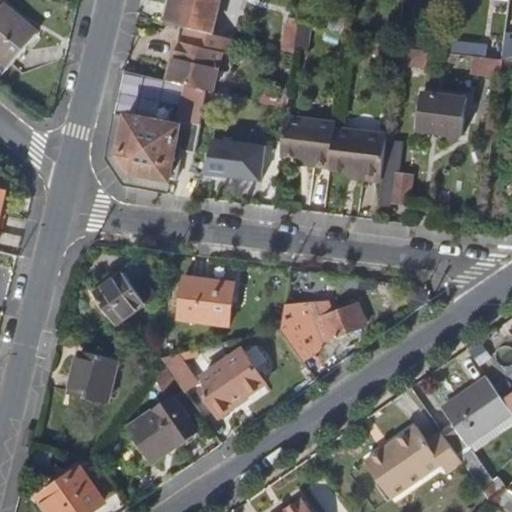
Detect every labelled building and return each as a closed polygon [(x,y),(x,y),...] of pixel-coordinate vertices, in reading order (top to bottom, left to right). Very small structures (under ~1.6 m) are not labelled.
[(169,0),(164,21),(173,24),(178,0),(169,0)] [(178,0),(173,24),(189,28),(213,34),(221,0),(178,0)] [(17,11),(3,1),(0,4),(0,56),(9,64),(37,33),(15,14),(17,11)] [(246,42),(213,34),(189,28),(185,43),(181,42),(171,81),(209,90),(226,94),(230,95),(239,57),(242,57),(246,42)] [(287,35),(283,50),(297,54),(299,36),(287,35)] [(401,48),(383,44),(381,58),(399,60),(401,48)] [(431,69),(432,52),(401,48),(399,60),(399,65),(431,69)] [(468,73),(503,78),(503,74),(504,62),(469,57),(468,73)] [(197,153),(209,90),(171,81),(142,74),(138,93),(121,90),(115,111),(108,142),(123,146),(121,155),(127,163),(132,173),(171,182),(172,178),(179,179),(182,161),(175,159),(177,149),(197,153)] [(226,94),(209,90),(197,153),(214,157),(217,142),(226,94)] [(473,97),(427,91),(422,130),(468,136),(473,97)] [(340,122),(289,117),(285,155),(311,157),(311,161),(335,164),(339,129),(340,122)] [(390,135),(339,129),(335,164),(335,165),(364,169),(364,177),(385,179),(390,135)] [(167,194),(171,182),(132,173),(127,163),(121,155),(123,146),(108,142),(105,156),(131,190),(167,194)] [(268,148),(217,142),(214,157),(207,174),(264,181),(268,148)] [(400,174),(397,204),(413,205),(416,176),(400,174)] [(0,222),(8,191),(0,189),(0,222)] [(145,304),(130,285),(122,274),(92,296),(115,328),(145,304)] [(140,277),(130,285),(145,304),(155,295),(140,277)] [(180,319),(229,326),(235,284),(186,278),(180,319)] [(331,301),(289,296),(285,329),(286,330),(307,362),(322,351),(318,345),(369,325),(361,303),(334,312),(331,301)] [(204,379),(210,388),(205,391),(222,416),(251,396),(249,394),(267,381),(246,350),(204,379)] [(462,362),(478,385),(489,377),(473,354),(462,362)] [(70,400),(108,408),(118,364),(81,355),(70,400)] [(199,388),(177,355),(163,358),(164,359),(189,395),(199,388)] [(470,444),(474,449),(476,451),(511,424),(511,408),(489,377),(478,385),(444,408),(456,426),(469,444),(470,444)] [(155,461),(199,431),(176,397),(132,426),(155,461)] [(451,473),(466,462),(463,458),(445,433),(444,431),(430,442),(419,426),(392,445),(394,449),(387,454),(384,451),(369,462),(396,499),(445,464),(451,473)] [(456,426),(445,433),(463,458),(474,449),(470,444),(469,444),(456,426)] [(392,445),(384,451),(387,454),(394,449),(392,445)] [(498,481),(476,451),(474,449),(463,458),(466,462),(494,501),(507,487),(510,483),(507,480),(503,476),(498,481)] [(85,471),(43,497),(52,511),(96,511),(107,505),(85,471)] [(511,511),(511,489),(507,487),(494,501),(511,511)] [(311,511),(304,500),(294,507),(289,500),(280,506),(284,511),(311,511)]
